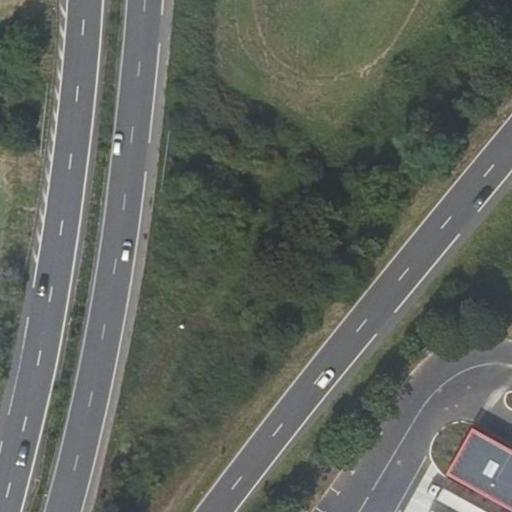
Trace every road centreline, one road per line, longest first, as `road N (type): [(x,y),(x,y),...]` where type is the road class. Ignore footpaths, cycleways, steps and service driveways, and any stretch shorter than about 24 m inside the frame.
road 1 (track): [(486,0),(385,153),(338,188),(296,195),(187,175),(0,124)]
road 2 (motorway): [(62,511),(106,329),(144,0)]
road 3 (trunk): [(84,0),(66,206),(4,511)]
road 4 (trunk): [(216,511),(511,145)]
road 5 (track): [(395,0),(313,81),(268,68),(256,0)]
